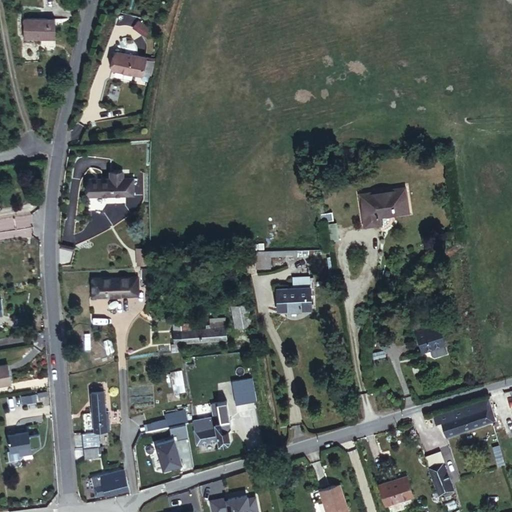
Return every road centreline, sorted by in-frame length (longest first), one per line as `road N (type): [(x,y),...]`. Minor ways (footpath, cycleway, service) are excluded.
road 1 (residential): [(91,0),(50,219),(71,510)]
road 2 (unclassified): [(117,511),(511,384)]
